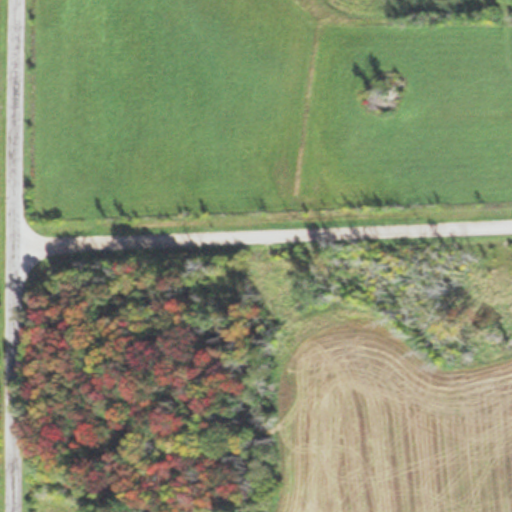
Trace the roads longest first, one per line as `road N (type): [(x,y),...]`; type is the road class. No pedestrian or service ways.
road 1 (residential): [(11,511),(15,0)]
road 2 (residential): [(511,227),(13,247)]
